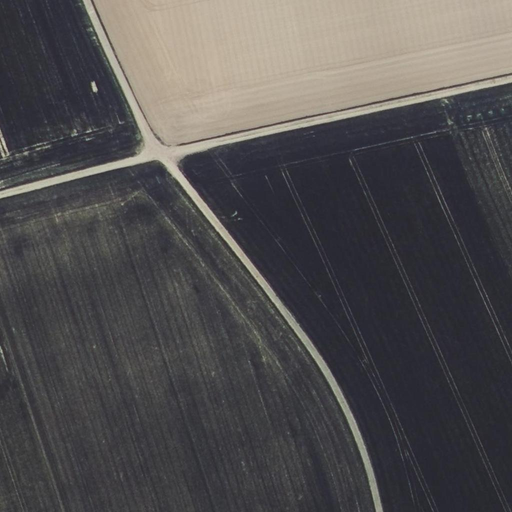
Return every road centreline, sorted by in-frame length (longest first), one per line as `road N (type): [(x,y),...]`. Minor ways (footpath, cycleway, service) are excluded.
road 1 (track): [(84,0),(160,152),(308,345),(353,419),(381,511)]
road 2 (track): [(511,79),(160,152),(0,195)]
